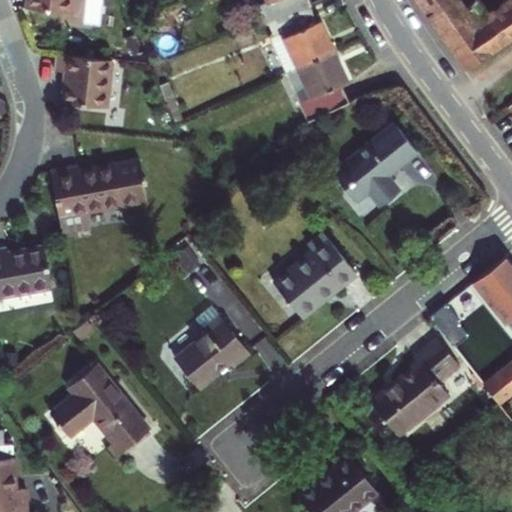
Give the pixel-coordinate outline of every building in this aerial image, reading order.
[(69,0),(24,0),(23,6),(68,12),(69,0)] [(259,4),(265,19),(266,18),(307,3),(305,0),(264,0),(265,1),(259,4)] [(511,0),(501,0),(484,12),(476,0),(467,0),(460,5),(456,0),(420,0),(464,63),(511,29),(511,0)] [(284,71),(331,49),(318,20),(313,21),(307,3),(266,18),(273,34),(267,36),(284,71)] [(306,117),(346,99),(339,83),(345,79),(331,49),(284,71),(306,117)] [(105,106),(110,59),(55,53),(53,71),(62,72),(59,101),(105,106)] [(165,81),(157,85),(163,100),(171,96),(165,81)] [(391,123),(331,173),(353,199),(366,188),(379,203),(396,189),(383,174),(413,149),(391,123)] [(47,168),(56,215),(59,231),(86,226),(83,209),(144,198),(137,159),(76,170),(75,164),(47,168)] [(299,315),(353,271),(320,230),(305,244),(310,250),(271,281),(299,315)] [(4,246),(0,246),(0,293),(49,285),(41,246),(6,252),(4,246)] [(505,322),(511,315),(511,263),(505,254),(472,281),(477,287),(505,322)] [(459,318),(445,302),(430,315),(454,346),(466,334),(456,321),(459,318)] [(231,364),(247,351),(217,314),(202,327),(205,331),(172,357),(195,386),(228,360),(231,364)] [(367,399),(394,432),(445,391),(435,379),(455,362),(436,337),(410,357),(414,362),(367,399)] [(511,359),(483,383),(498,401),(511,389),(511,359)] [(113,440),(107,444),(116,454),(146,428),(93,363),(67,383),(74,392),(49,411),(67,433),(91,413),(113,440)] [(0,511),(24,511),(23,487),(13,488),(11,442),(2,442),(2,428),(0,428),(0,511)] [(332,462),(296,492),(311,511),(381,511),(384,500),(341,446),(328,457),(332,462)]
